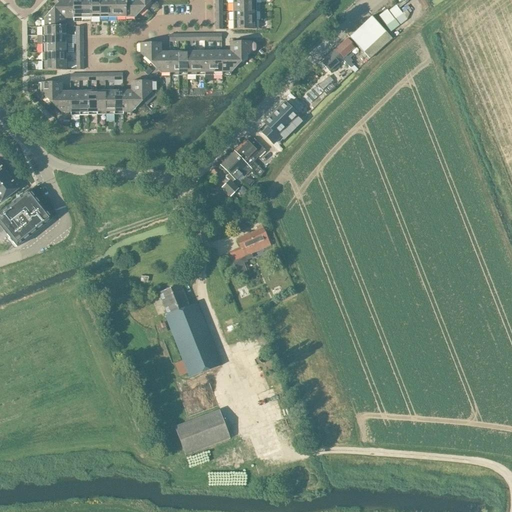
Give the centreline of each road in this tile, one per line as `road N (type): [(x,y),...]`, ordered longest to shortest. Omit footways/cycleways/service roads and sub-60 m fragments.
road 1 (unclassified): [(0,108),(55,165),(176,175),(214,155),(377,0)]
road 2 (track): [(511,466),(326,448),(266,451),(258,437)]
